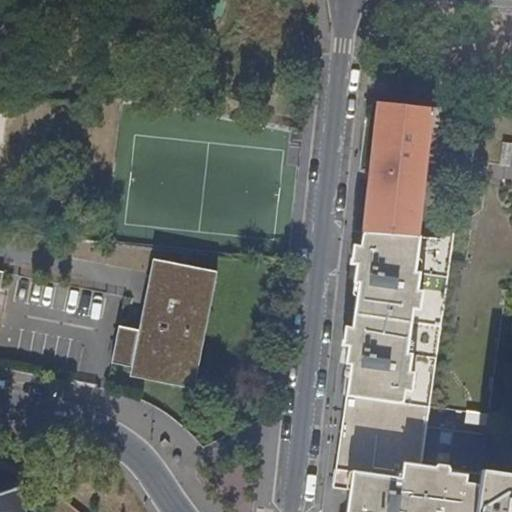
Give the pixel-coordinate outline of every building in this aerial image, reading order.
[(428,110),(378,104),(365,232),(366,232),(440,237),(454,228),(461,224),(463,217),(471,120),(428,116),(428,110)] [(440,237),(366,232),(364,247),(360,246),(353,287),(357,288),(352,328),(346,327),(343,347),(348,348),(345,367),(350,369),(331,488),(350,492),(347,511),(475,511),(481,477),(482,470),(487,436),(427,427),(454,228),(440,237)] [(130,367),(128,377),(194,389),(216,272),(153,257),(139,329),(120,325),(112,364),(130,367)] [(511,474),(482,470),(481,477),(511,481),(511,474)] [(475,511),(511,511),(511,481),(481,477),(475,511)] [(25,511),(15,486),(0,491),(0,511),(25,511)]
